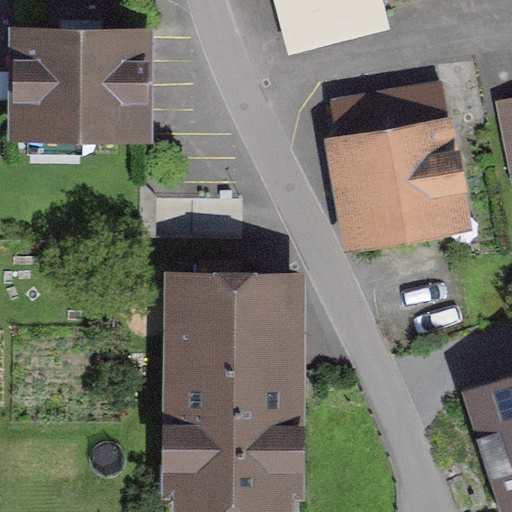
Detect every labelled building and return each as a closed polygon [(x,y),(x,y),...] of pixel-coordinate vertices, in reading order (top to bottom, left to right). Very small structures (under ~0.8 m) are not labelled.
[(384,0),(276,0),(289,48),(390,23),(384,0)] [(166,26),(26,25),(25,137),(165,139),(166,26)] [(511,86),(495,90),(511,174),(511,86)] [(473,223),(454,112),(324,134),(343,245),(473,223)] [(304,511),(307,262),(164,261),(162,509),(304,511)] [(511,511),(511,361),(461,382),(501,511),(511,511)]
